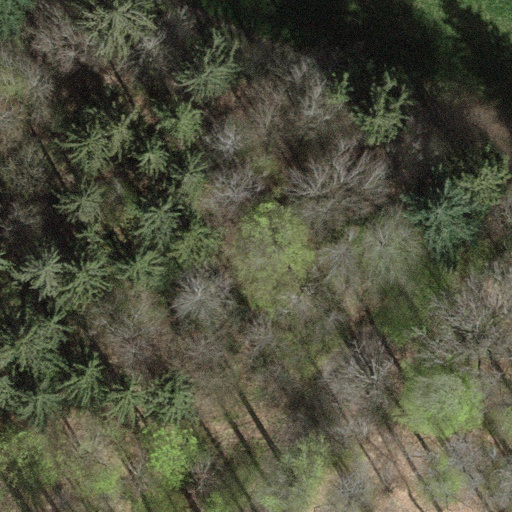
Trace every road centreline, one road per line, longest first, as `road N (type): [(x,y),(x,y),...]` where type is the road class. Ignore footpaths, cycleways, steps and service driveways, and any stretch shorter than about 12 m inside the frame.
road 1 (track): [(511,264),(465,314),(328,416),(260,511)]
road 2 (track): [(227,0),(453,105),(511,156)]
